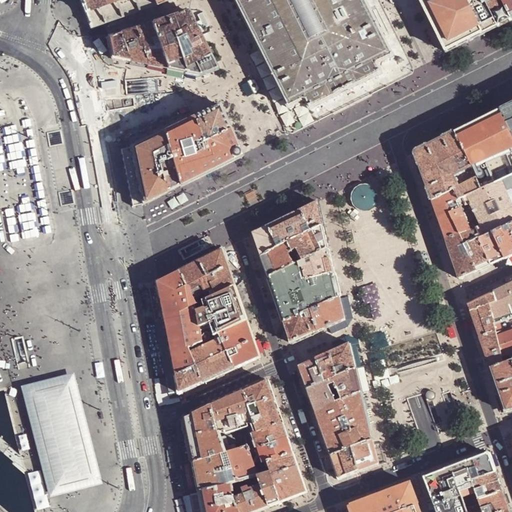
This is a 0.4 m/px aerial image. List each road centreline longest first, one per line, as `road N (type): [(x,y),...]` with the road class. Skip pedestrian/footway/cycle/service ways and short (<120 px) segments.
road 1 (secondary): [(149,424),(90,103)]
road 2 (residential): [(328,500),(282,364),(149,424)]
road 3 (unknown): [(242,93),(124,134)]
